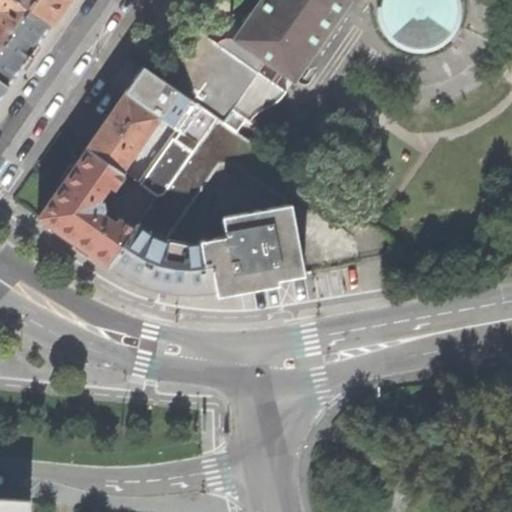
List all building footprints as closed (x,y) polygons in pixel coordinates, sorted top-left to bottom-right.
[(13,0),(0,0),(0,81),(7,87),(30,53),(48,25),(13,0)] [(13,0),(48,25),(65,0),(13,0)] [(262,0),(236,39),(267,61),(295,79),(350,0),(262,0)] [(389,0),(386,6),(388,19),(393,30),(400,36),(409,41),(422,43),(433,39),(441,33),(448,24),(450,14),(450,1),(449,0),(389,0)] [(259,71),(267,61),(236,39),(231,37),(220,39),(217,43),(196,29),(162,79),(165,82),(195,103),(218,118),(238,133),(248,119),(251,121),(258,113),(261,110),(276,101),(281,98),(287,91),(259,71)] [(126,93),(146,108),(156,94),(135,80),(126,93)] [(156,94),(146,108),(161,117),(176,129),(195,103),(165,82),(156,94)] [(121,173),(161,117),(146,108),(126,93),(94,138),(87,148),(121,173)] [(218,118),(195,103),(176,129),(154,161),(137,184),(156,197),(163,196),(218,118)] [(164,237),(166,241),(219,165),(234,165),(283,199),(299,176),(238,133),(218,118),(163,196),(156,197),(138,225),(153,236),(158,235),(164,237)] [(87,148),(38,218),(72,242),(107,267),(134,230),(119,219),(115,224),(102,214),(104,209),(103,203),(99,201),(110,186),(114,189),(125,175),(121,173),(87,148)] [(126,176),(137,184),(154,161),(143,153),(126,176)] [(226,237),(237,288),(264,283),(304,275),(290,205),(231,215),(224,224),(226,237)] [(186,244),(166,241),(164,237),(158,235),(153,236),(138,225),(134,230),(107,267),(118,275),(127,279),(138,285),(160,292),(184,295),(208,294),(217,292),(207,240),(186,244)] [(217,292),(237,288),(226,237),(207,240),(217,292)] [(0,499),(0,511),(28,511),(29,501),(0,499)]
